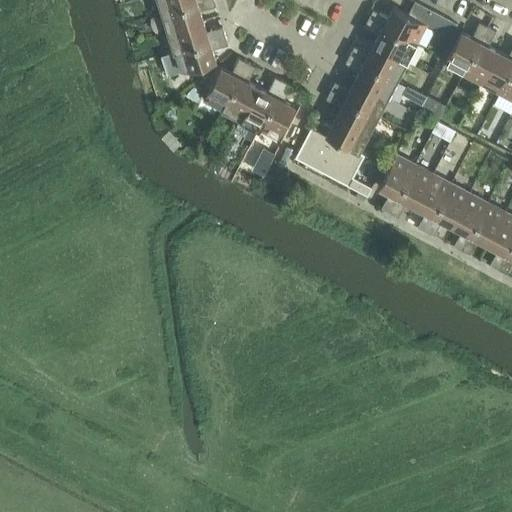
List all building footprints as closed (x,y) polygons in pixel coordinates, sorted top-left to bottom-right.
[(157,0),(161,12),(200,0),(157,0)] [(214,0),(200,0),(161,12),(167,32),(203,20),(200,10),(216,5),(214,0)] [(373,9),(369,17),(417,43),(427,24),(393,6),(388,17),(373,9)] [(417,43),(369,17),(364,26),(379,34),(374,43),(407,61),(417,43)] [(203,20),(167,32),(173,51),(225,35),(223,26),(207,31),(203,20)] [(443,64),(463,74),(488,26),(479,21),(472,36),(461,30),(443,64)] [(488,26),(463,74),(481,83),(498,50),(489,45),(496,30),(488,26)] [(225,35),(173,51),(180,72),(216,60),(212,49),(228,44),(225,35)] [(354,45),(350,53),(398,79),(407,61),(374,43),(369,53),(354,45)] [(498,50),(481,83),(499,93),(511,67),(511,46),(508,55),(498,50)] [(398,79),(350,53),(345,62),(360,70),(355,79),(388,97),(398,79)] [(203,99),(222,109),(248,61),(239,57),(231,72),(221,66),(203,99)] [(248,61),(222,109),(240,119),(258,86),(248,81),(256,66),(248,61)] [(511,67),(499,93),(511,99),(511,67)] [(258,86),(240,119),(258,128),(284,80),(275,76),(267,91),(258,86)] [(335,81),(331,89),(379,115),(388,97),(355,79),(350,89),(335,81)] [(284,80),(258,128),(275,137),(278,138),(278,137),(295,105),(284,100),(292,85),(284,80)] [(379,115),(331,89),(326,98),(341,106),(336,115),(369,133),(379,115)] [(418,90),(414,98),(423,103),(427,94),(422,92),(418,90)] [(316,117),(311,126),(359,151),(360,151),(369,133),(336,115),(331,125),(316,117)] [(359,151),(311,126),(295,157),(368,195),(372,186),(353,176),(365,154),(360,151),(359,151)] [(275,137),(271,145),(277,148),(282,140),(278,137),(278,138),(275,137)] [(382,207),(390,211),(415,163),(396,153),(379,186),(390,192),(382,207)] [(415,163),(390,211),(399,216),(406,201),(416,206),(434,173),(415,163)] [(434,173),(416,206),(425,211),(418,226),(426,230),(452,182),(434,173)] [(452,182),(426,230),(435,235),(442,220),(452,225),(470,192),(452,182)] [(470,192),(452,225),(462,230),(454,245),(462,249),(488,201),(470,192)] [(488,201),(462,249),(471,254),(479,239),(488,244),(506,211),(488,201)] [(511,213),(506,211),(488,244),(498,249),(490,264),(498,268),(511,242),(511,213)] [(511,242),(498,268),(507,273),(511,262),(511,242)]
